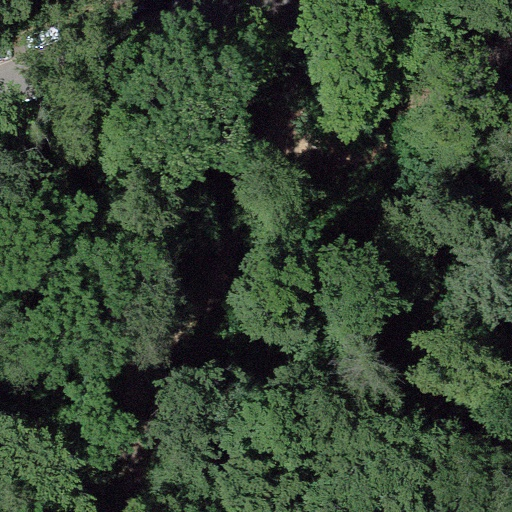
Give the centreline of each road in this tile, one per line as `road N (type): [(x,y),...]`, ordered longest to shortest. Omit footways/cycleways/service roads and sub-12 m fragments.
road 1 (unclassified): [(0,82),(165,25),(260,10)]
road 2 (unclassified): [(260,10),(321,26),(477,41),(511,54)]
